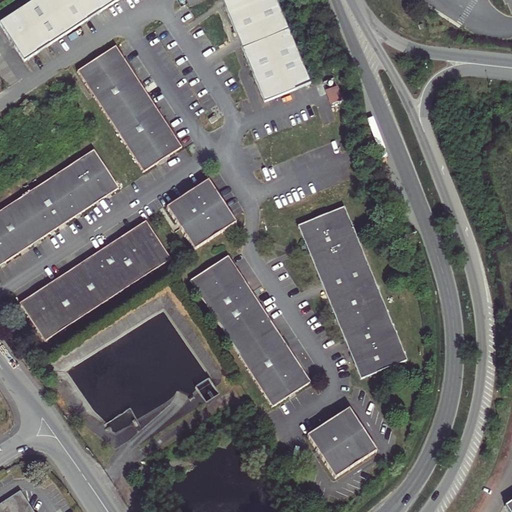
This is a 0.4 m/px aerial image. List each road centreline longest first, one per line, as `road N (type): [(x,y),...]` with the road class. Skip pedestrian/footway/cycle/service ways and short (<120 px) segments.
road 1 (primary): [(336,0),(419,202),(452,314),(446,414),(424,465),(388,511)]
road 2 (primary): [(428,511),(468,435),(482,348),(473,281),(434,170)]
road 3 (primary): [(434,170),(353,0)]
road 4 (unclassified): [(503,65),(399,43),(355,0)]
road 5 (unclassified): [(434,170),(428,94),(456,73),(503,65)]
